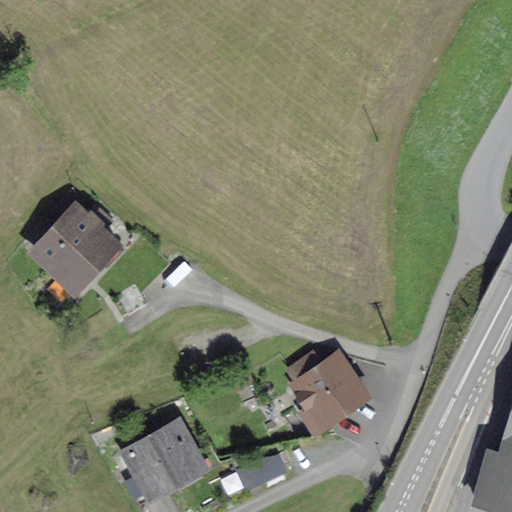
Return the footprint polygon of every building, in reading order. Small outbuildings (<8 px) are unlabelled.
[(61,261),(9,312),(54,357),(85,326),(105,306),(61,261)] [(131,280),(105,306),(128,328),(154,303),(131,280)] [(128,328),(105,306),(85,326),(116,357),(131,343),(122,334),(128,328)] [(317,439),(369,405),(339,361),(288,395),(317,439)] [(487,455),(473,503),(502,511),(503,511),(511,511),(511,415),(499,458),(487,455)] [(119,511),(190,511),(196,509),(167,454),(106,486),(119,511)] [(257,489),(284,473),(275,457),(248,474),(257,489)]
